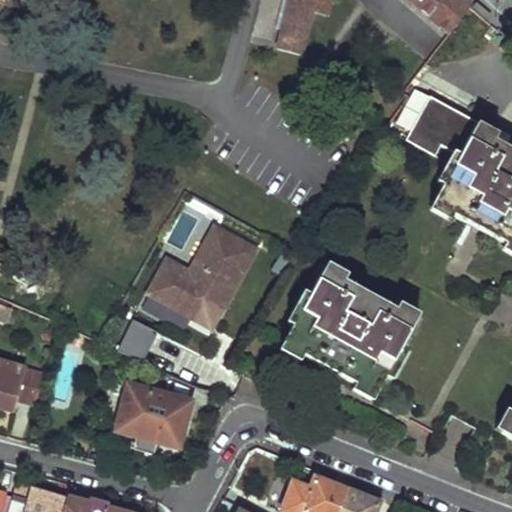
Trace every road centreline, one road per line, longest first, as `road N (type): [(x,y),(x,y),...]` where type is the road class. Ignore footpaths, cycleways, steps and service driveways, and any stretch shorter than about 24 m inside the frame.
road 1 (residential): [(198,504),(229,440),(258,421),(493,511)]
road 2 (unknown): [(0,56),(178,91),(225,90),(244,59),(252,0)]
road 3 (residential): [(0,452),(198,504)]
